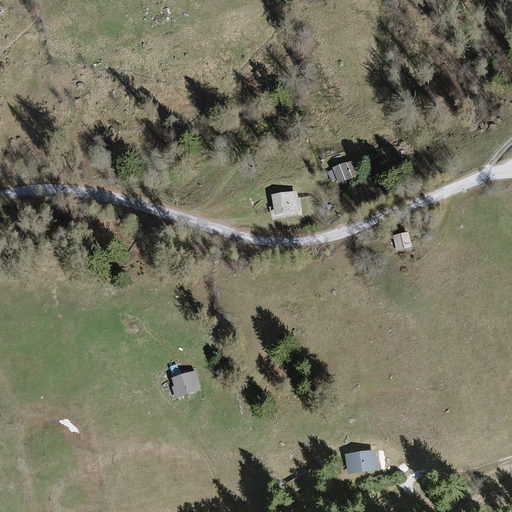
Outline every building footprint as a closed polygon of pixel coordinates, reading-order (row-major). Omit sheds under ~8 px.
[(354,163),(333,173),(342,191),(363,180),(354,163)] [(297,194),(271,199),(277,220),(303,215),(297,194)] [(409,235),(393,239),(397,253),(412,249),(409,235)] [(195,374),(171,382),(177,401),(201,393),(195,374)] [(373,454),(344,459),(347,478),(377,472),(373,454)]
